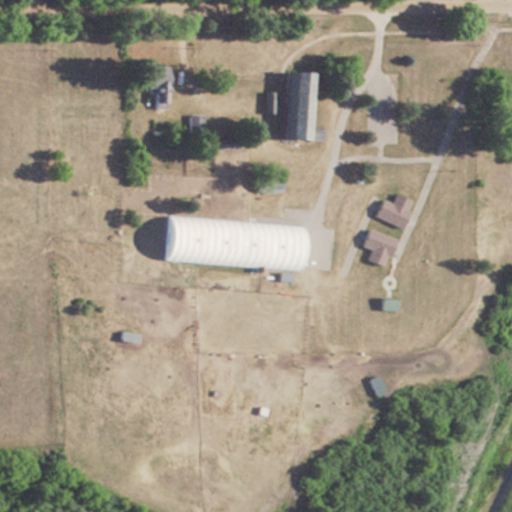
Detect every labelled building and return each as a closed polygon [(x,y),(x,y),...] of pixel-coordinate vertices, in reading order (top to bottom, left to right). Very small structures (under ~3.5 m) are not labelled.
[(145,92),(151,92),(151,108),(165,108),(165,66),(145,66),(145,92)] [(282,69),(278,137),(317,139),(317,129),(305,128),(309,71),(282,69)] [(200,116),(188,116),(188,130),(200,130),(200,116)] [(409,200),(393,192),(388,203),(379,198),(371,215),(397,227),(409,200)] [(294,271),(297,225),(162,216),(159,261),(294,271)] [(379,266),(391,240),(366,227),(357,245),(368,250),(364,259),(379,266)] [(133,341),(134,334),(118,333),(118,340),(133,341)]
